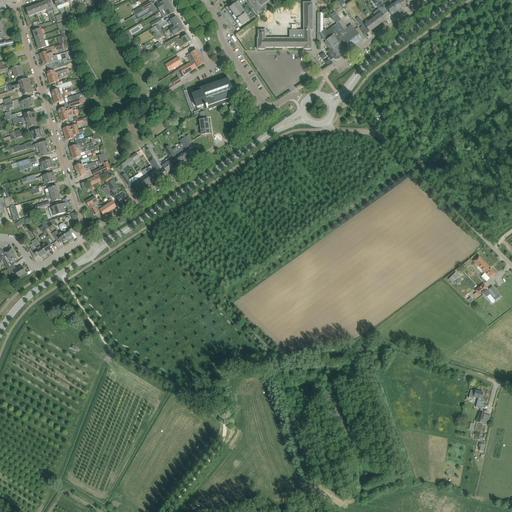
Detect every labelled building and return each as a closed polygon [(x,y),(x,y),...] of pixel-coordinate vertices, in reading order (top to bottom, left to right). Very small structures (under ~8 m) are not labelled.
[(49,0),(44,2),(47,10),(48,13),(53,11),(52,8),(52,7),(49,0)] [(59,6),(63,4),(61,0),(54,0),(56,4),(57,7),(58,8),(60,8),(59,6)] [(149,2),(134,11),(136,14),(143,10),(149,7),(154,4),(152,0),(149,2)] [(160,3),(156,5),(160,12),(170,6),(166,0),(165,0),(160,3)] [(246,7),(243,9),(237,0),(234,0),(231,3),(232,3),(231,4),(232,6),(231,7),(229,5),(226,8),(237,24),(238,25),(240,23),(242,26),(249,20),(247,17),(251,14),(246,7)] [(253,7),(255,10),(255,9),(250,2),(252,0),(246,0),(253,8),(253,7)] [(252,0),(250,2),(255,9),(255,10),(254,10),(257,14),(261,12),(272,4),(270,2),(273,0),(272,0),(252,0)] [(380,11),(382,9),(376,0),(374,2),(375,4),(380,11)] [(380,1),(379,0),(375,0),(376,0),(382,9),(385,7),(383,5),(380,1)] [(389,0),(390,2),(397,11),(402,7),(399,3),(397,0),(389,0)] [(47,10),(44,2),(38,4),(41,12),(47,10)] [(391,15),(397,11),(390,2),(387,4),(387,5),(385,6),(386,7),(387,9),(389,11),(392,15),(391,15)] [(257,38),(257,49),(265,49),(265,48),(304,48),(304,49),(312,49),(312,38),(311,38),(311,31),(313,31),(313,3),(304,3),(304,30),(289,30),(289,38),(266,38),(266,30),(258,30),(258,38),(257,38)] [(38,4),(32,7),(35,14),(41,12),(38,4)] [(170,6),(160,12),(164,18),(174,12),(170,6)] [(29,17),(35,14),(32,7),(26,9),(29,17)] [(80,13),(79,13),(81,17),(87,15),(86,13),(84,7),(82,8),(83,12),(81,12),(80,9),(79,10),(80,13)] [(135,14),(138,20),(152,12),(149,7),(143,10),(136,14),(135,14)] [(381,12),(379,13),(377,10),(373,13),(376,17),(380,23),(385,19),(386,20),(386,19),(383,15),(381,13),(381,12)] [(57,22),(63,20),(63,19),(61,14),(55,16),(55,18),(57,22)] [(69,19),(70,22),(75,20),(74,15),(73,14),(70,15),(67,16),(68,17),(69,19)] [(325,29),(321,32),(332,47),(328,51),(334,59),(335,59),(336,60),(338,59),(339,58),(340,57),(340,55),(339,54),(345,50),(346,52),(347,52),(346,51),(349,49),(349,50),(363,40),(360,36),(355,29),(351,31),(349,29),(346,32),(339,22),(341,20),(337,14),(332,18),(336,24),(327,31),(325,29)] [(172,23),(174,27),(180,23),(177,17),(170,20),(170,21),(168,22),(169,25),(172,23)] [(356,19),(361,26),(364,30),(367,28),(370,32),(370,31),(375,27),(370,21),(365,25),(364,23),(363,23),(358,17),(356,19)] [(370,21),(375,27),(380,23),(376,17),(370,21)] [(160,18),(151,24),(153,27),(162,22),(160,18)] [(184,29),(180,23),(174,27),(170,29),(174,35),(184,29)] [(155,38),(163,33),(158,25),(150,29),(154,34),(156,37),(156,38),(155,38)] [(41,29),(33,31),(35,37),(42,35),(41,29)] [(155,38),(157,42),(166,37),(163,33),(155,38)] [(62,36),(59,36),(62,44),(71,41),(68,34),(66,34),(62,36)] [(42,35),(35,37),(37,43),(44,41),(42,35)] [(177,37),(165,44),(167,47),(175,43),(176,45),(180,43),(182,46),(185,44),(185,45),(185,44),(186,44),(191,41),(187,35),(179,40),(179,41),(177,37)] [(44,41),(37,43),(38,49),(46,47),(44,41)] [(52,54),(51,51),(50,47),(46,49),(47,51),(45,52),(40,54),(42,60),(53,56),(52,54)] [(192,53),(187,56),(191,62),(194,60),(200,57),(196,50),(192,53)] [(58,61),(57,55),(54,56),(53,56),(42,60),(43,66),(51,63),(52,63),(52,62),(58,61)] [(178,57),(165,65),(169,71),(182,64),(181,62),(178,57)] [(179,69),(175,72),(178,77),(179,78),(204,63),(200,57),(194,60),(191,62),(184,67),(179,69)] [(58,61),(52,62),(52,63),(53,66),(68,62),(66,58),(58,61)] [(221,65),(208,70),(211,76),(223,70),(221,65)] [(9,70),(10,72),(13,71),(15,77),(23,75),(21,69),(20,69),(19,66),(9,70)] [(54,70),(46,72),(48,78),(56,76),(58,75),(62,74),(63,74),(66,73),(67,72),(66,69),(55,73),(54,70)] [(58,82),(56,76),(48,78),(50,84),(58,82)] [(201,91),(192,94),(194,99),(197,107),(204,105),(206,110),(229,102),(232,101),(235,100),(234,97),(235,97),(233,94),(232,90),(233,90),(231,85),(230,85),(228,79),(227,76),(200,85),(201,88),(201,91)] [(181,81),(179,78),(178,77),(171,81),(172,81),(174,85),(181,81)] [(13,91),(16,90),(30,85),(28,79),(19,82),(20,85),(12,87),(13,91)] [(30,85),(16,90),(17,93),(22,91),(23,95),(32,92),(30,85)] [(67,90),(60,92),(59,89),(56,90),(51,91),(53,97),(68,92),(67,90)] [(64,96),(74,94),(73,91),(68,92),(53,97),(55,103),(64,100),(65,98),(65,97),(64,96)] [(111,91),(109,95),(115,100),(118,97),(111,91)] [(77,95),(67,98),(68,103),(79,99),(77,95)] [(26,100),(20,102),(21,105),(23,110),(26,109),(30,108),(35,106),(33,102),(32,102),(31,98),(26,100)] [(80,104),(83,103),(81,98),(79,99),(68,103),(70,107),(71,107),(80,104)] [(126,98),(120,105),(123,107),(126,110),(131,103),(129,101),(129,100),(126,98)] [(106,101),(100,108),(103,110),(103,111),(106,113),(112,106),(109,104),(106,101)] [(113,109),(111,112),(118,118),(120,115),(123,112),(116,106),(114,109),(113,109)] [(58,110),(57,111),(58,113),(59,113),(60,115),(73,112),(71,107),(70,107),(66,109),(66,107),(58,109),(58,110)] [(151,110),(144,114),(145,115),(149,122),(156,118),(151,110)] [(22,122),(36,118),(34,111),(25,114),(25,116),(26,118),(21,119),(22,122)] [(73,112),(60,115),(62,121),(69,119),(68,116),(71,116),(71,115),(73,114),(73,112)] [(199,120),(201,135),(210,134),(208,119),(205,119),(204,112),(199,113),(200,120),(199,120)] [(26,118),(25,116),(20,118),(17,117),(12,118),(14,125),(22,122),(21,119),(26,118)] [(29,128),(33,126),(38,125),(36,118),(22,122),(23,126),(28,124),(29,128)] [(157,123),(154,125),(158,132),(162,130),(165,128),(160,120),(157,122),(157,123)] [(131,122),(127,124),(132,132),(135,130),(135,129),(131,122)] [(76,124),(68,127),(63,128),(65,134),(78,130),(76,124)] [(32,140),(39,138),(44,137),(42,129),(30,132),(32,140)] [(83,132),(84,132),(83,129),(82,129),(78,130),(65,134),(67,140),(71,139),(74,138),(75,142),(81,140),(79,133),(83,132)] [(113,133),(110,135),(115,143),(118,141),(121,139),(116,131),(113,133)] [(140,133),(137,135),(142,143),(145,140),(148,138),(143,131),(140,133)] [(81,147),(80,144),(89,141),(88,138),(81,140),(75,142),(76,145),(74,145),(70,147),(71,153),(89,148),(88,144),(83,146),(83,147),(81,147)] [(189,144),(189,143),(185,138),(180,141),(183,146),(184,148),(185,147),(189,144)] [(34,149),(36,148),(40,147),(41,150),(49,148),(47,141),(35,145),(33,145),(34,149)] [(130,141),(122,146),(124,149),(126,152),(134,148),(132,145),(130,141)] [(12,154),(13,153),(25,150),(27,149),(25,144),(20,146),(19,146),(15,148),(11,149),(12,154)] [(117,145),(109,150),(111,153),(112,153),(113,156),(121,151),(119,148),(117,145)] [(152,149),(153,149),(150,145),(146,147),(153,157),(157,164),(160,162),(152,149)] [(185,161),(178,150),(174,153),(169,146),(164,149),(171,159),(174,157),(179,165),(185,161)] [(185,147),(184,148),(183,146),(178,150),(185,161),(191,157),(185,147)] [(49,148),(41,150),(42,154),(38,155),(39,158),(51,154),(49,148)] [(88,148),(71,153),(73,159),(78,157),(81,157),(80,154),(89,151),(88,148)] [(108,162),(107,162),(105,153),(102,154),(98,155),(100,161),(101,164),(103,163),(104,163),(108,162)] [(134,161),(139,157),(136,153),(130,156),(134,161)] [(170,161),(171,161),(169,158),(166,160),(161,163),(163,167),(164,169),(167,173),(167,172),(174,168),(175,168),(172,164),(170,161)] [(29,159),(17,162),(17,163),(18,167),(23,166),(31,164),(31,163),(29,159)] [(154,168),(149,171),(150,174),(155,181),(160,177),(161,177),(158,174),(159,173),(156,168),(158,166),(154,159),(150,162),(154,168)] [(51,160),(46,161),(40,163),(41,166),(44,166),(46,170),(50,168),(54,167),(51,160)] [(108,162),(104,163),(104,167),(93,172),(95,177),(110,169),(108,162),(107,162),(108,162)] [(89,168),(94,166),(93,163),(88,164),(88,165),(83,166),(82,164),(79,164),(74,166),(76,172),(84,170),(86,169),(89,168)] [(85,172),(87,171),(86,169),(84,170),(76,172),(78,178),(83,176),(86,176),(85,172)] [(149,171),(143,175),(149,184),(155,181),(149,171)] [(54,173),(49,174),(43,176),(40,177),(41,179),(44,179),(46,184),(52,182),(52,183),(53,182),(55,181),(54,177),(55,177),(54,173)] [(128,186),(132,183),(125,173),(121,176),(128,186)] [(94,177),(87,181),(90,187),(105,180),(104,178),(103,176),(102,174),(94,177)] [(143,175),(138,179),(144,188),(149,184),(143,175)] [(111,177),(105,180),(105,181),(107,184),(121,204),(127,199),(122,191),(118,194),(116,191),(119,189),(113,180),(111,177)] [(138,179),(132,183),(135,188),(138,192),(144,188),(138,179)] [(105,185),(101,187),(107,197),(111,194),(105,185)] [(46,197),(59,193),(57,186),(48,189),(49,192),(45,193),(46,197)] [(59,193),(46,197),(47,200),(51,199),(52,202),(61,199),(59,193)] [(93,204),(97,201),(94,196),(86,201),(89,206),(94,215),(98,213),(98,212),(100,211),(103,215),(110,211),(106,206),(103,208),(102,206),(99,206),(96,208),(93,204)] [(106,206),(110,211),(116,207),(113,201),(112,202),(111,199),(108,201),(110,203),(106,206)] [(32,209),(32,211),(43,208),(50,206),(49,202),(42,204),(36,205),(37,206),(34,207),(35,208),(33,209),(32,209)] [(61,204),(49,208),(51,217),(60,214),(65,213),(64,208),(67,207),(66,203),(61,204)] [(16,207),(10,208),(13,220),(19,218),(16,207)] [(60,229),(62,231),(67,240),(73,236),(69,231),(72,229),(72,231),(73,230),(68,223),(65,225),(64,224),(63,224),(62,224),(61,224),(60,225),(59,226),(59,228),(60,229)] [(52,234),(54,237),(57,241),(56,240),(59,238),(62,243),(67,240),(62,231),(59,233),(57,231),(52,234)] [(52,245),(49,240),(45,234),(40,237),(44,243),(41,245),(46,254),(52,250),(48,245),(51,243),(52,245)] [(41,257),(46,254),(41,245),(38,242),(33,245),(32,244),(29,246),(31,248),(36,255),(35,254),(38,252),(41,257)] [(13,253),(14,253),(12,248),(7,250),(8,251),(4,253),(9,262),(10,263),(7,264),(10,268),(14,265),(16,263),(14,260),(17,259),(15,254),(14,255),(13,253)] [(490,279),(492,277),(496,273),(479,256),(473,261),(484,273),(489,278),(490,279)] [(22,266),(17,269),(14,265),(10,268),(7,270),(9,274),(11,273),(12,276),(16,274),(19,280),(27,275),(26,273),(22,266)] [(455,272),(448,279),(452,282),(459,275),(455,272)] [(476,292),(474,294),(476,298),(479,295),(479,296),(485,292),(481,286),(475,291),(476,292)] [(493,287),(484,293),(487,297),(490,294),(495,300),(500,296),(493,287)] [(483,393),(475,390),(475,391),(471,390),(469,398),(473,399),(474,397),(478,398),(477,403),(476,407),(482,409),(484,399),(482,399),(481,399),(483,393)] [(476,422),(483,424),(485,417),(486,414),(479,412),(476,422)]
